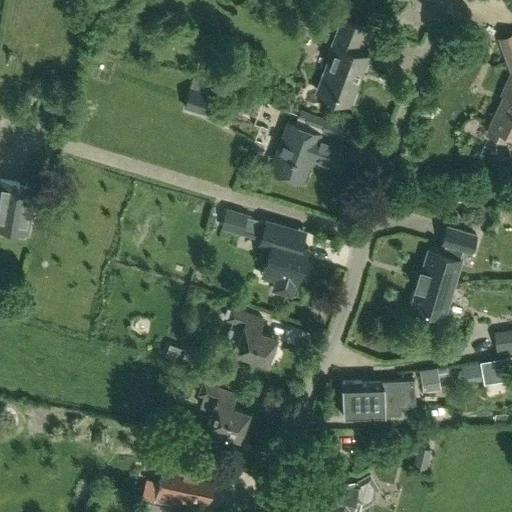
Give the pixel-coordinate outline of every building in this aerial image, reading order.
[(349,103),(368,55),(355,50),(364,27),(342,19),(329,53),(331,54),(318,86),(332,92),(331,96),(349,103)] [(511,33),(499,38),(511,72),(502,94),(504,95),(487,133),(503,140),(507,133),(511,135),(511,33)] [(184,106),(207,113),(212,96),(189,89),(184,106)] [(55,94),(49,113),(67,118),(73,99),(55,94)] [(343,145),(341,144),(348,127),(300,109),(294,123),(288,121),(270,169),(302,181),(312,156),(319,159),(318,161),(334,167),(343,145)] [(0,179),(0,215),(12,218),(10,228),(12,229),(11,234),(24,236),(25,231),(27,231),(35,185),(0,179)] [(226,209),(222,224),(241,230),(245,214),(226,209)] [(262,276),(276,280),(273,288),(291,294),(294,285),(296,285),(307,248),(291,243),(295,229),(266,220),(261,240),(271,243),(262,276)] [(476,234),(447,226),(442,243),(445,244),(442,253),(428,249),(422,269),(420,269),(415,286),(416,286),(411,305),(428,310),(426,316),(441,320),(442,314),(444,315),(461,259),(460,258),(462,249),(471,252),(476,234)] [(224,344),(236,348),(235,350),(267,362),(268,360),(271,361),(275,349),(272,348),(276,336),(258,330),(263,318),(232,306),(231,309),(226,307),(224,315),(228,317),(227,319),(239,323),(237,330),(230,328),(224,344)] [(511,331),(493,335),(496,350),(511,347),(511,331)] [(203,353),(184,345),(176,362),(196,370),(203,353)] [(465,383),(485,379),(482,362),(461,366),(465,383)] [(415,407),(414,380),(362,382),(362,380),(342,381),(343,417),(363,416),(363,414),(399,413),(399,408),(415,407)] [(249,412),(231,405),(235,393),(204,381),(199,395),(203,397),(200,405),(212,410),(207,425),(239,437),(240,433),(243,435),(247,425),(244,424),(249,412)] [(417,445),(412,471),(425,474),(430,448),(417,445)] [(214,471),(163,459),(154,500),(179,506),(182,494),(207,500),(214,471)] [(357,484),(352,483),(353,478),(333,473),(333,474),(321,471),(315,497),(331,501),(329,507),(348,511),(349,511),(350,511),(351,511),(358,511),(361,502),(368,503),(374,499),(378,486),(370,473),(358,480),(357,484)] [(173,511),(175,508),(145,500),(141,511),(173,511)]
